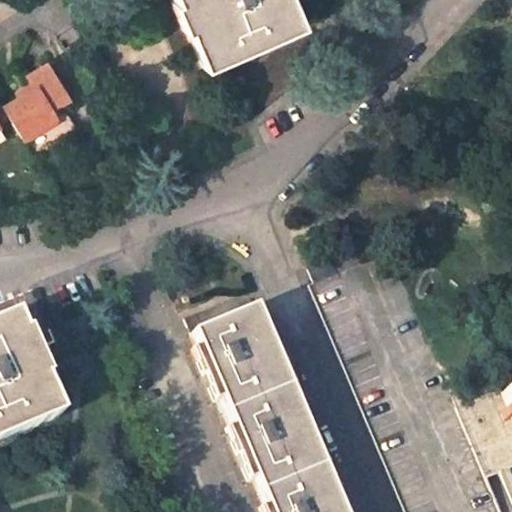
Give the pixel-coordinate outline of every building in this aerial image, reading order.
[(173,0),(175,2),(171,3),(182,31),(186,30),(202,67),(300,25),(288,0),(173,0)] [(45,64),(28,75),(31,81),(35,87),(17,98),(1,107),(6,115),(21,140),(54,120),(48,109),(66,100),(45,64)] [(31,81),(13,92),(17,98),(35,87),(31,81)] [(24,145),(57,125),(54,120),(21,140),(24,145)] [(313,284),(307,287),(403,511),(436,511),(329,260),(307,270),(313,284)] [(192,334),(190,336),(264,511),(338,511),(253,309),(192,334)] [(14,315),(0,320),(0,441),(58,418),(42,379),(47,377),(26,330),(22,332),(14,315)] [(511,390),(501,395),(499,390),(453,409),(487,490),(511,478),(511,390)]
